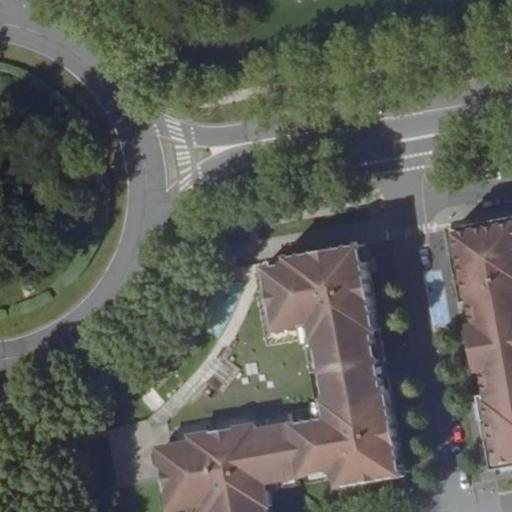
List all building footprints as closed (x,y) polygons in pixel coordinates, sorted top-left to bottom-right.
[(511,218),(448,230),(497,475),(511,471),(511,218)] [(359,246),(262,263),(255,287),(249,307),(241,326),(231,345),(221,363),(220,364),(233,374),(218,395),(205,385),(196,397),(182,412),(168,426),(172,451),(161,453),(172,511),(273,511),(273,508),(267,509),(264,496),(270,494),(268,486),(338,472),(341,488),(405,475),(397,439),(392,440),(389,428),(395,427),(369,295),(363,296),(361,284),(367,283),(359,246)] [(367,283),(361,284),(363,296),(369,295),(367,283)] [(395,427),(389,428),(392,440),(397,439),(395,427)] [(270,494),(264,496),(267,509),(273,508),(270,494)]
